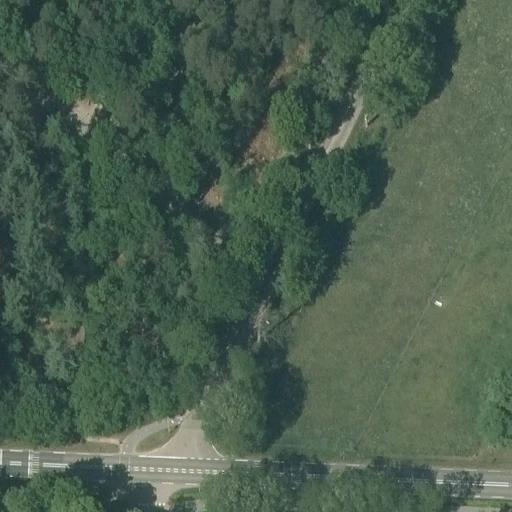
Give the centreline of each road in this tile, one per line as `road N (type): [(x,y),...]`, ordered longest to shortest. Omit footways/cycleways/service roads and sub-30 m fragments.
road 1 (unclassified): [(161,472),(406,0)]
road 2 (primary): [(511,486),(161,472)]
road 3 (primary): [(161,472),(0,464)]
road 4 (track): [(96,133),(110,100),(115,0)]
